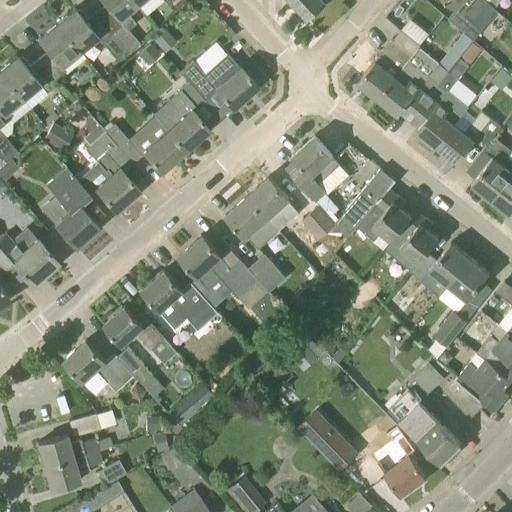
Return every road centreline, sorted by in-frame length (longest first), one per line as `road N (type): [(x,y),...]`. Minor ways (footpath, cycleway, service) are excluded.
road 1 (residential): [(308,92),(0,359)]
road 2 (residential): [(511,254),(308,92)]
